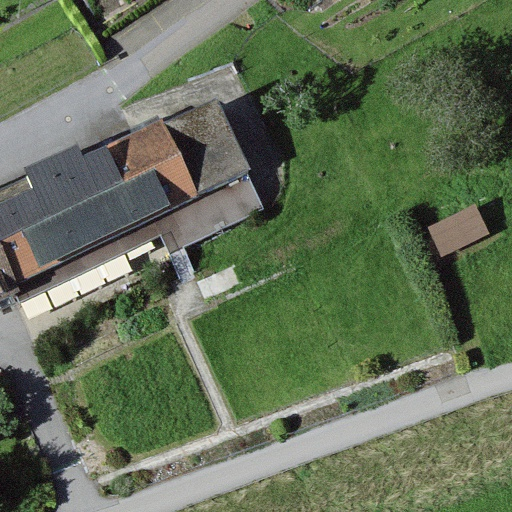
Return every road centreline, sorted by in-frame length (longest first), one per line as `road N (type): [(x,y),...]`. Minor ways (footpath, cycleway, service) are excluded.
road 1 (residential): [(122,511),(511,372)]
road 2 (residential): [(230,0),(110,92),(0,151)]
